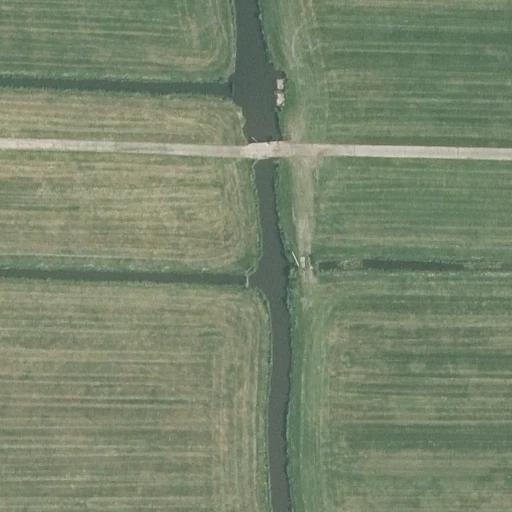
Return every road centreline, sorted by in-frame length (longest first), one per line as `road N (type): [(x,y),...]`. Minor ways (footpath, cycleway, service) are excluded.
road 1 (track): [(298,153),(0,144)]
road 2 (track): [(511,158),(298,153)]
road 3 (track): [(328,511),(305,305)]
road 4 (track): [(298,153),(305,305)]
